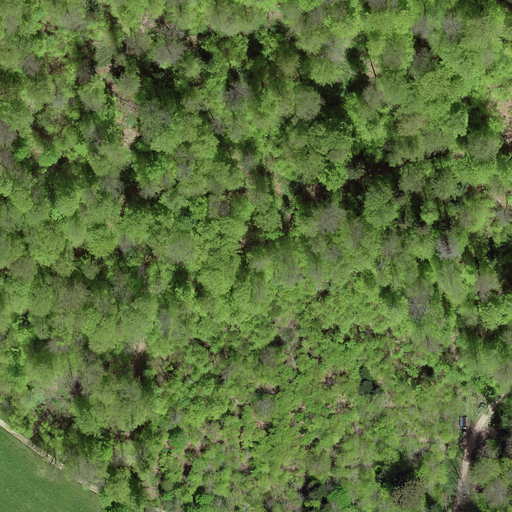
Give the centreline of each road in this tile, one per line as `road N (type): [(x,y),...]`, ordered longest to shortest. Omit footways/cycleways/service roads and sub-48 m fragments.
road 1 (track): [(27,117),(97,59),(156,36),(269,25),(382,90),(511,214)]
road 2 (track): [(467,446),(469,401),(511,264)]
road 3 (track): [(147,511),(101,493),(0,420)]
road 4 (track): [(454,511),(467,446),(511,382)]
